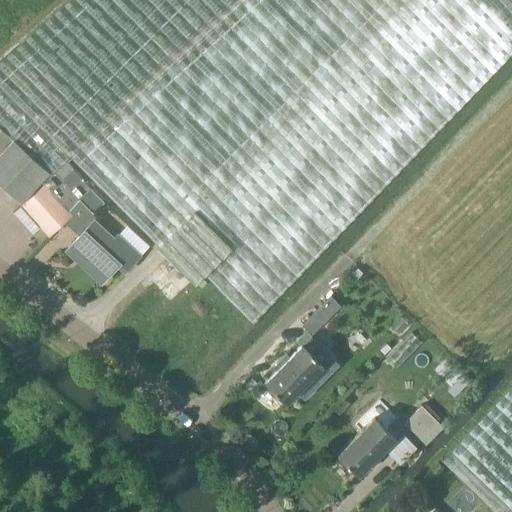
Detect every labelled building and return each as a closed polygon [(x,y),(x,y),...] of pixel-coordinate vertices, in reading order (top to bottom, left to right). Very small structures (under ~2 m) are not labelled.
[(0,127),(50,172),(50,173),(66,161),(70,157),(72,159),(157,245),(157,246),(195,283),(204,273),(252,322),(511,51),(511,0),(67,0),(0,60),(0,127)] [(50,172),(0,127),(0,182),(23,202),(41,182),(50,172)] [(64,222),(72,214),(69,210),(80,199),(93,213),(104,202),(66,161),(50,173),(50,172),(41,182),(44,184),(23,204),(51,234),(64,222)] [(72,214),(64,222),(78,234),(90,256),(82,265),(101,283),(118,265),(125,271),(140,255),(118,234),(115,238),(95,219),(97,216),(93,213),(80,199),(69,210),(72,214)] [(329,294),(300,323),(310,333),(339,304),(329,294)] [(311,353),(302,344),(266,380),(275,390),(274,391),(277,394),(278,393),(287,402),(298,390),(305,397),(318,384),(312,377),(323,365),(314,356),(316,355),(312,352),(311,353)] [(511,509),(511,511),(511,389),(453,453),(511,509)] [(404,422),(421,439),(438,422),(421,405),(404,422)] [(350,465),(359,474),(385,448),(396,438),(386,428),(374,417),(364,427),(363,427),(338,453),(347,462),(346,463),(349,466),(350,465)]
